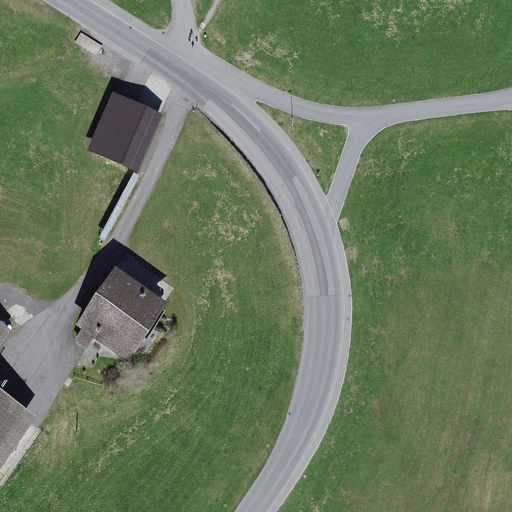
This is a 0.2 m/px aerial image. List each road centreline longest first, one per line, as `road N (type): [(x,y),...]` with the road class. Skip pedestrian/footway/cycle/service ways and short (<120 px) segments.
road 1 (tertiary): [(72,0),(241,102),(317,238),(324,316),(317,368),(251,511)]
road 2 (track): [(22,398),(124,245),(195,74)]
